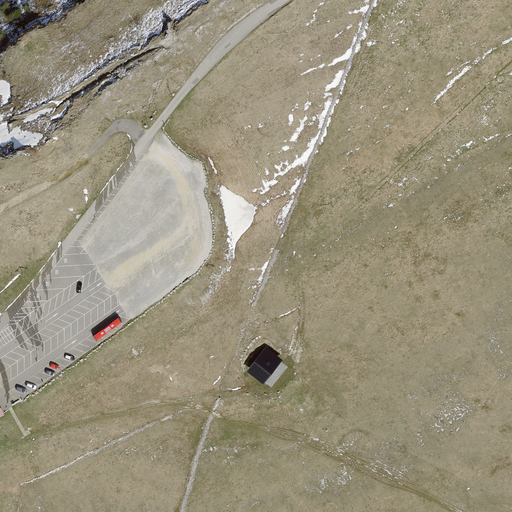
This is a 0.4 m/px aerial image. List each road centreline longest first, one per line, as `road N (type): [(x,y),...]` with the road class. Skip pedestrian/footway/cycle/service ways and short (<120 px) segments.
road 1 (unclassified): [(0,322),(146,139)]
road 2 (track): [(146,139),(225,46),(284,0)]
road 3 (track): [(146,139),(116,128),(71,172),(0,211)]
